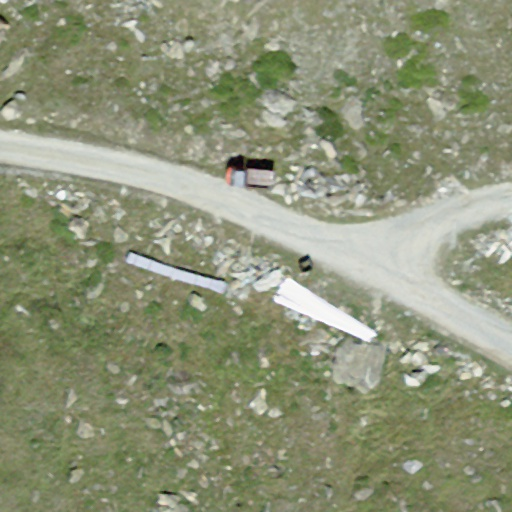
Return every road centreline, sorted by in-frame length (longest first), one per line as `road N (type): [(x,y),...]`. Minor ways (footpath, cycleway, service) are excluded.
road 1 (track): [(396,257),(152,174),(0,149)]
road 2 (track): [(511,342),(396,257),(511,215)]
